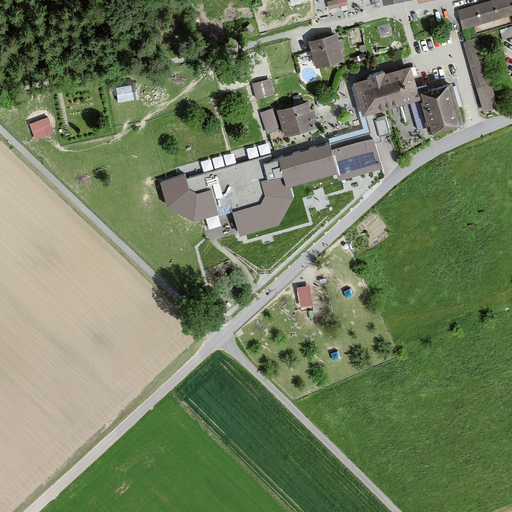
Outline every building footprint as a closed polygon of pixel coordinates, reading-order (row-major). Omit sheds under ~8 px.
[(511,0),(490,0),(458,9),(461,21),(463,27),(474,24),(510,14),(511,13),(511,0)] [(511,26),(500,29),(503,38),(511,34),(511,26)] [(338,34),(309,40),(314,62),(343,56),(338,34)] [(466,40),(464,40),(483,109),(498,105),(479,36),(466,40)] [(368,76),(354,79),(364,111),(365,111),(374,109),(420,96),(410,63),(385,70),(384,68),(367,73),(368,76)] [(453,76),(421,85),(432,125),(463,117),(453,76)] [(269,78),(252,82),(255,97),(273,92),(269,78)] [(131,86),(116,89),(118,102),(134,100),(131,86)] [(307,99),(279,107),(286,132),(314,124),(307,99)] [(272,108),(261,111),(268,132),(279,128),(272,108)] [(374,109),(365,111),(371,130),(329,141),(331,146),(374,134),(375,139),(382,137),(380,132),(390,129),(386,116),(377,118),(374,109)] [(48,118),(30,125),(35,140),(53,133),(48,118)] [(374,134),(331,146),(337,168),(339,176),(382,164),(375,139),(374,134)] [(263,160),(267,174),(286,169),(289,181),(337,168),(331,146),(329,141),(329,140),(278,154),(279,155),(263,160)] [(262,199),(235,206),(242,231),(282,220),(293,195),(289,181),(286,169),(267,174),(262,176),(267,193),(262,199)] [(190,183),(186,172),(161,179),(168,202),(195,219),(218,212),(212,185),(195,189),(190,183)] [(311,289),(297,291),(299,299),(313,298),(311,289)]
